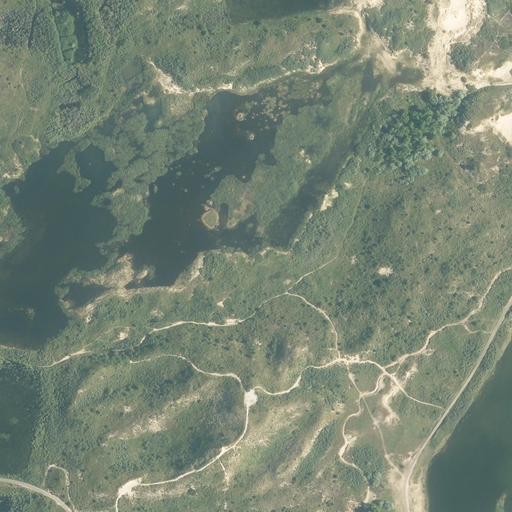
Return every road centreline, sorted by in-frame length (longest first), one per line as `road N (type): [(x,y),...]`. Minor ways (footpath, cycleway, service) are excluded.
road 1 (unknown): [(364,511),(367,481),(342,459),(342,430),(361,410),(358,400),(376,391),(385,370),(425,349),(430,335),(464,323),(511,269)]
road 2 (unknown): [(0,487),(35,491),(52,467),(60,469),(76,511)]
